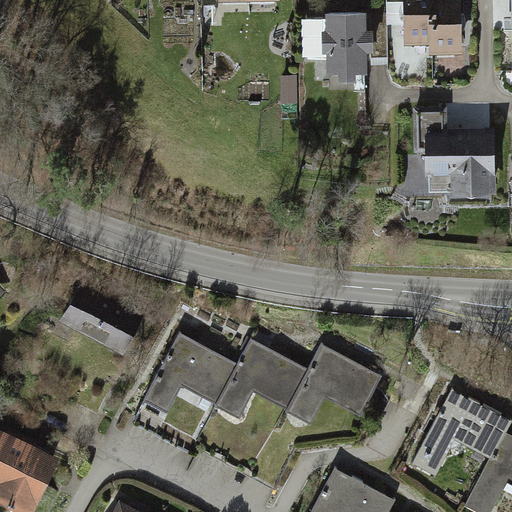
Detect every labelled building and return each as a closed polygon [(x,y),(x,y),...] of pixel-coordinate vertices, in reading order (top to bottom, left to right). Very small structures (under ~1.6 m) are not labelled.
[(467,54),(464,0),(405,0),(407,47),(437,46),(437,55),(467,54)] [(373,11),(329,12),(329,75),(373,74),(373,11)] [(299,76),(284,76),(284,104),(299,105),(299,76)] [(448,108),(419,110),(421,151),(405,152),(408,199),(450,197),(448,203),(503,201),(500,126),(449,128),(448,108)] [(151,313),(83,280),(62,322),(131,355),(151,313)] [(0,302),(9,294),(0,283),(0,302)] [(239,364),(180,336),(149,401),(172,413),(186,385),(220,402),(239,364)] [(239,364),(220,402),(246,415),(258,391),(293,408),(312,371),(251,340),(239,364)] [(312,371),(293,408),(317,420),(328,396),(364,414),(383,377),(323,347),(312,371)] [(511,424),(511,420),(451,390),(415,463),(440,476),(458,440),(495,458),(508,433),(511,424)] [(28,440),(0,427),(0,498),(2,499),(28,440)] [(511,434),(508,433),(495,458),(469,508),(476,511),(500,511),(511,489),(511,434)] [(28,440),(2,499),(31,511),(38,511),(63,456),(28,440)] [(391,511),(397,500),(338,469),(315,511),(391,511)] [(146,511),(121,499),(114,511),(146,511)]
